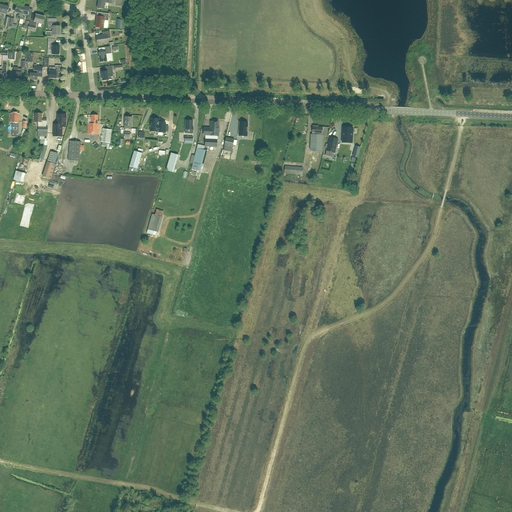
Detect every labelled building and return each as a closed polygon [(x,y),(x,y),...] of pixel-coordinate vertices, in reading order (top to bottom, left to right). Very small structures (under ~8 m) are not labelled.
[(104,0),(104,1),(98,0),(97,9),(104,9),(105,3),(114,4),(114,0),(104,0)] [(1,13),(0,15),(0,18),(3,19),(3,16),(2,16),(2,13),(7,15),(9,7),(3,5),(1,13)] [(20,19),(23,6),(17,5),(15,13),(19,14),(19,16),(17,16),(16,18),(20,19)] [(23,6),(20,19),(23,20),(24,17),(22,17),(23,15),(27,16),(29,8),(23,6)] [(108,21),(109,14),(101,13),(100,17),(97,17),(95,27),(103,28),(104,21),(108,21)] [(43,24),(44,19),(44,17),(36,15),(35,21),(30,20),(29,25),(28,29),(34,31),(36,27),(35,27),(37,22),(43,24)] [(52,35),(60,35),(60,27),(56,27),(57,23),(47,23),(47,29),(53,30),(52,35)] [(97,45),(108,43),(107,39),(110,39),(109,31),(102,32),(102,36),(96,37),(97,45)] [(47,49),(47,56),(52,56),(52,54),(59,55),(59,46),(54,46),(54,41),(48,41),(47,49)] [(100,63),(107,62),(106,54),(111,54),(110,47),(104,48),(105,52),(99,53),(100,63)] [(25,74),(25,61),(22,61),(21,69),(18,69),(18,68),(13,67),(13,73),(14,73),(14,79),(21,79),(21,74),(25,74)] [(49,78),(56,78),(60,78),(61,66),(55,66),(55,68),(50,68),(49,72),(49,78)] [(103,81),(109,80),(108,77),(113,76),(112,66),(106,67),(106,71),(101,72),(103,81)] [(42,77),(42,71),(43,67),(34,67),(33,74),(30,73),(30,80),(37,80),(37,77),(42,77)] [(12,133),(18,133),(19,123),(19,114),(17,114),(17,113),(13,113),(13,114),(11,113),(10,123),(13,123),(12,133)] [(35,122),(38,122),(38,127),(45,127),(45,122),(46,122),(46,119),(42,119),(42,114),(35,113),(35,122)] [(54,124),(53,129),(53,136),(62,137),(62,127),(65,127),(65,121),(66,121),(66,115),(58,115),(57,125),(54,124)] [(97,124),(98,116),(91,115),(91,124),(87,123),(87,134),(99,134),(99,124),(97,124)] [(158,132),(159,122),(159,119),(151,119),(151,124),(150,124),(150,131),(155,131),(155,135),(158,135),(158,132)] [(193,130),(193,127),(192,127),(193,121),(185,120),(185,130),(185,133),(192,134),(193,130)] [(165,133),(165,132),(168,132),(168,126),(166,126),(165,126),(165,123),(159,122),(158,132),(165,133)] [(203,135),(218,136),(219,128),(218,128),(218,122),(211,122),(210,128),(204,128),(203,135)] [(247,137),(247,128),(246,128),(247,123),(248,123),(239,122),(238,136),(247,137)] [(321,141),(322,127),(318,127),(318,126),(312,126),(312,138),(316,138),(316,140),(313,139),(312,144),(311,151),(319,152),(321,145),(320,144),(320,141),(321,141)] [(352,128),(348,128),(343,127),(342,131),(342,143),(347,143),(347,142),(351,142),(351,143),(352,143),(352,128)] [(110,143),(111,130),(102,129),(101,142),(110,143)] [(333,157),(334,153),(338,139),(329,137),(325,155),(333,157)] [(232,152),(234,140),(226,138),(223,150),(232,152)] [(217,139),(205,139),(204,139),(204,146),(217,147),(217,139)] [(79,161),(81,142),(70,141),(68,160),(79,161)] [(196,148),(194,156),(192,164),(203,166),(207,151),(196,148)] [(137,169),(142,153),(134,151),(129,167),(137,169)] [(51,179),(56,165),(53,164),(57,154),(51,152),(43,176),(51,179)] [(166,170),(173,172),(178,155),(171,152),(166,170)] [(284,173),(302,175),(302,172),(303,168),(285,166),(284,173)] [(13,179),(23,182),(25,173),(16,171),(13,179)] [(151,213),(146,233),(157,236),(163,210),(156,209),(155,214),(151,213)]
